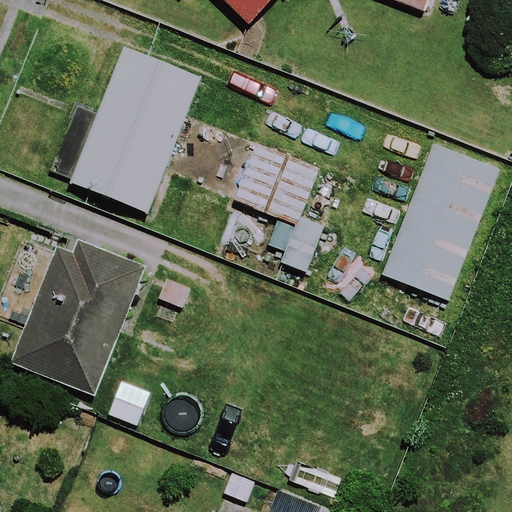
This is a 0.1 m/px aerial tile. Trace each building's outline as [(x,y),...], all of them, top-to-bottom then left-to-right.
[(273,0),(220,0),(247,27),(273,0)] [(340,0),(314,0),(308,20),(333,27),(340,0)] [(422,0),(384,0),(419,11),(422,0)] [(192,88),(120,62),(96,129),(73,121),(60,160),(77,167),(70,189),(147,216),(192,88)] [(502,172),(434,145),(381,278),(449,305),(502,172)] [(280,261),(294,227),(317,173),(256,147),(232,203),(269,218),(256,251),(280,261)] [(140,274),(63,244),(16,368),(93,398),(140,274)] [(172,385),(116,368),(105,406),(161,422),(172,385)] [(327,511),(277,491),(268,511),(327,511)]
